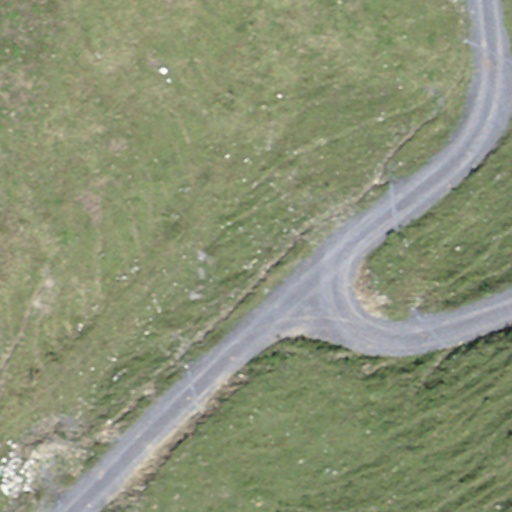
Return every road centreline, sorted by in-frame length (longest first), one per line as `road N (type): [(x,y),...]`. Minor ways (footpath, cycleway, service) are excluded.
road 1 (track): [(311,276),(484,132),(497,101),(487,0)]
road 2 (track): [(58,511),(311,276)]
road 3 (track): [(311,276),(340,316),(395,333),(511,297)]
